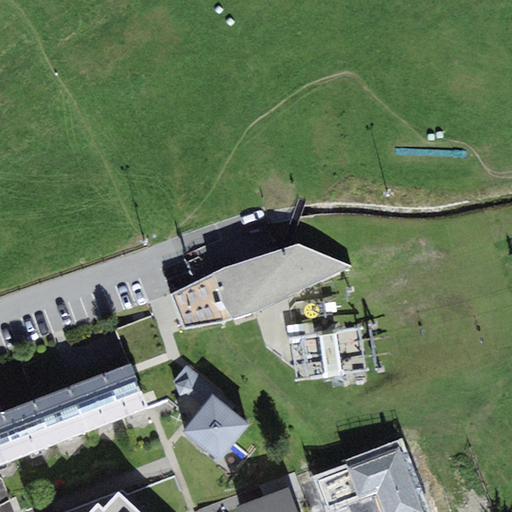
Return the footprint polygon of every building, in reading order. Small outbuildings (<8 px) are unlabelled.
[(225,268),(171,294),(186,328),(251,315),(267,308),(352,267),(299,244),(248,261),(225,268)] [(305,323),(287,326),(289,344),(307,341),(305,323)] [(130,362),(4,411),(0,412),(0,466),(148,408),(130,362)] [(215,388),(187,365),(173,382),(201,405),(215,388)] [(213,394),(183,430),(220,461),(250,424),(213,394)] [(298,511),(289,487),(236,506),(238,511),(298,511)] [(140,511),(118,492),(104,507),(98,502),(89,511),(140,511)]
